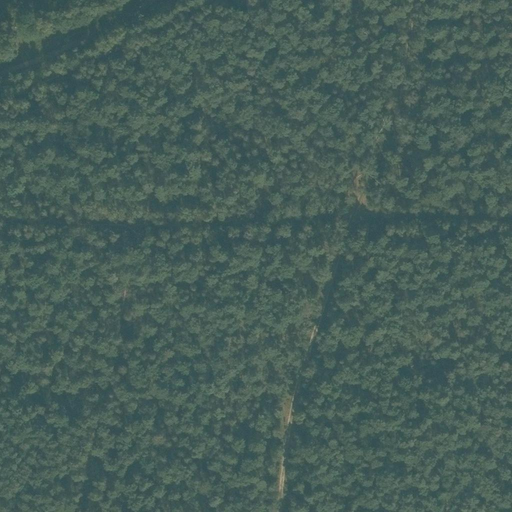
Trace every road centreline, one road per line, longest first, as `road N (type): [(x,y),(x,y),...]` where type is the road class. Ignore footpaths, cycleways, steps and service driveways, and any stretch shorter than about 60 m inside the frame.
road 1 (track): [(411,0),(397,109),(288,388),(278,511)]
road 2 (track): [(0,214),(128,222),(87,511)]
road 3 (track): [(511,219),(128,222)]
road 4 (unclassified): [(235,0),(0,111)]
